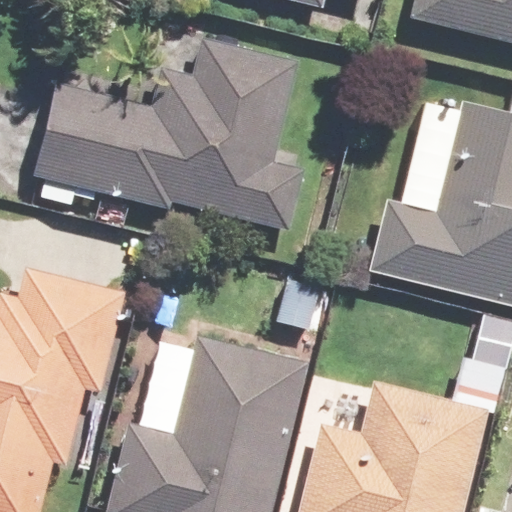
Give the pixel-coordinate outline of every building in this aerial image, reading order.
[(279,0),(316,9),(318,0),(279,0)] [(511,0),(408,0),(404,19),(511,44),(511,0)] [(25,172),(279,234),(294,172),(262,164),(286,66),(194,44),(186,79),(153,71),(143,108),(46,85),(25,172)] [(511,120),(453,106),(426,218),(382,207),(365,276),(511,310),(511,120)] [(0,511),(31,511),(43,461),(61,465),(78,392),(93,395),(110,320),(107,319),(112,298),(18,276),(13,297),(0,293),(0,511)] [(262,511),(297,365),(185,338),(161,437),(115,426),(94,511),(262,511)] [(451,511),(475,413),(370,388),(358,439),(310,428),(289,511),(451,511)]
